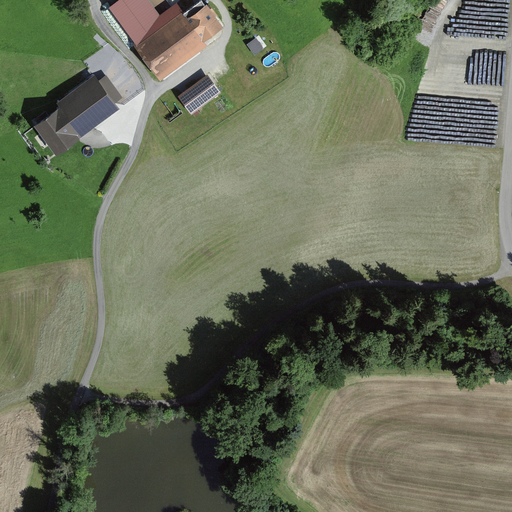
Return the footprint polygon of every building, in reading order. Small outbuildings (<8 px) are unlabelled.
[(204,38),(222,25),(206,2),(187,16),(176,2),(161,13),(151,0),(113,0),(110,2),(161,73),(206,41),(204,38)] [(10,5),(6,20),(33,27),(37,12),(10,5)] [(257,37),(249,42),(256,52),(264,47),(257,37)] [(126,97),(105,71),(68,101),(63,94),(33,119),(59,151),(126,97)] [(223,93),(209,73),(181,92),(195,112),(223,93)]
